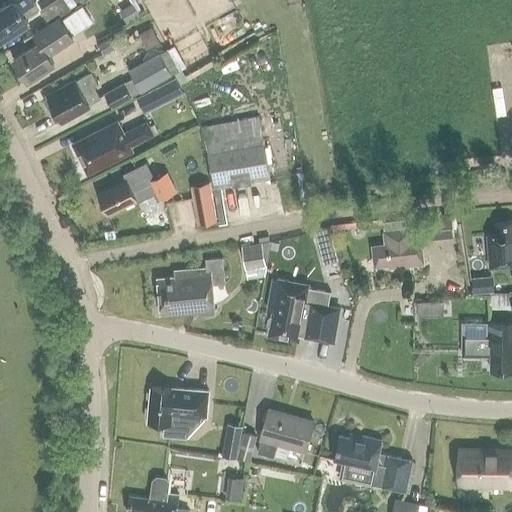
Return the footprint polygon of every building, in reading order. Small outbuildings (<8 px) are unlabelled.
[(11,0),(0,7),(0,38),(0,39),(28,21),(24,15),(38,6),(35,1),(33,0),(11,0)] [(69,8),(63,0),(53,0),(41,8),(49,21),(69,8)] [(74,33),(95,22),(85,3),(64,14),(74,33)] [(139,15),(132,3),(119,11),(126,23),(139,15)] [(26,79),(49,65),(52,63),(46,53),(72,37),(59,16),(33,33),(38,41),(12,58),(26,79)] [(140,32),(148,48),(161,41),(153,25),(140,32)] [(96,44),(101,53),(126,40),(121,30),(96,44)] [(179,69),(168,48),(159,53),(129,70),(133,78),(105,93),(112,106),(170,74),(174,73),(179,69)] [(179,69),(174,73),(181,85),(214,65),(216,63),(214,59),(199,69),(199,70),(192,75),(191,73),(186,76),(181,68),(179,69)] [(54,120),(60,117),(61,119),(73,112),(74,115),(90,105),(89,103),(98,98),(92,87),(97,85),(90,72),(76,79),(75,77),(61,85),(63,87),(47,95),(48,97),(43,100),(54,120)] [(137,99),(142,111),(164,100),(158,88),(137,99)] [(260,118),(203,127),(213,188),(221,187),(270,179),(260,118)] [(130,150),(128,146),(152,134),(145,121),(122,133),(116,121),(74,142),(88,171),(130,150)] [(126,180),(98,194),(108,213),(125,205),(126,207),(137,201),(137,200),(155,192),(158,199),(176,190),(167,173),(155,179),(146,162),(123,174),(126,180)] [(223,198),(221,187),(213,188),(215,199),(223,198)] [(198,225),(216,222),(211,195),(193,198),(198,225)] [(59,217),(63,224),(70,221),(67,213),(59,217)] [(449,215),(425,217),(427,236),(450,234),(449,215)] [(488,235),(490,267),(511,265),(511,221),(497,223),(498,235),(488,235)] [(412,228),(383,231),(384,245),(373,246),(375,263),(388,261),(388,267),(421,264),(418,241),(414,242),(412,228)] [(268,241),(240,246),(244,268),(264,264),(268,241)] [(335,252),(332,241),(325,243),(318,245),(320,256),(335,252)] [(212,284),(223,283),(220,257),(204,259),(205,269),(174,272),(175,276),(158,278),(161,313),(187,311),(188,316),(214,314),(212,284)] [(338,309),(326,306),(328,293),(305,289),(306,286),(274,280),(269,309),(273,310),(269,334),(297,338),(298,335),(332,341),(338,309)] [(430,302),(417,303),(418,318),(431,317),(430,302)] [(511,324),(462,323),(461,355),(490,356),(490,370),(511,370),(511,324)] [(151,387),(148,422),(163,424),(162,435),(186,437),(188,414),(206,416),(209,390),(174,387),(174,389),(151,387)] [(313,422),(268,409),(260,438),(262,438),(258,453),(273,457),(277,443),(305,450),(313,422)] [(244,432),(237,457),(250,460),(257,435),(244,432)] [(338,455),(335,466),(351,469),(347,485),(367,489),(370,477),(376,479),(379,465),(385,466),(381,486),(405,491),(412,460),(379,453),(382,441),(367,438),(366,443),(341,438),(337,455),(338,455)] [(222,456),(237,458),(238,452),(223,449),(222,456)] [(460,483),(460,484),(464,484),(468,484),(468,498),(488,498),(488,484),(510,484),(510,488),(511,488),(511,475),(510,476),(511,450),(461,449),(460,483)] [(316,471),(321,455),(308,451),(303,467),(316,471)] [(226,496),(243,499),(246,477),(230,474),(226,496)] [(188,511),(189,510),(177,509),(179,495),(167,494),(168,483),(165,479),(157,478),(153,481),(152,492),(150,492),(149,499),(130,497),(127,511),(188,511)] [(417,511),(419,503),(394,498),(391,511),(417,511)]
